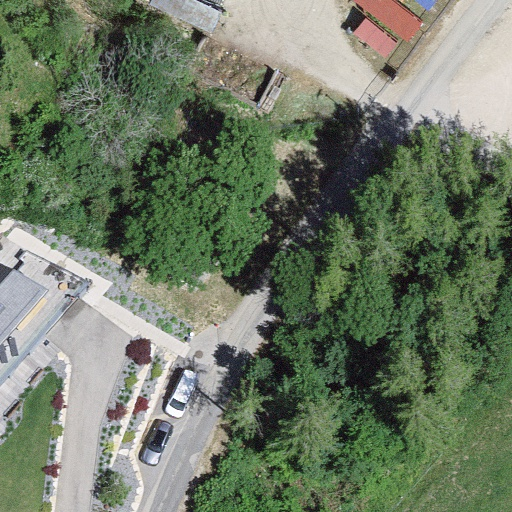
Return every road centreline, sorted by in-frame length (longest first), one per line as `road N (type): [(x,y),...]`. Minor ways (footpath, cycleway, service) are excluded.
road 1 (residential): [(158,511),(269,293),(496,0)]
road 2 (track): [(396,127),(511,167)]
